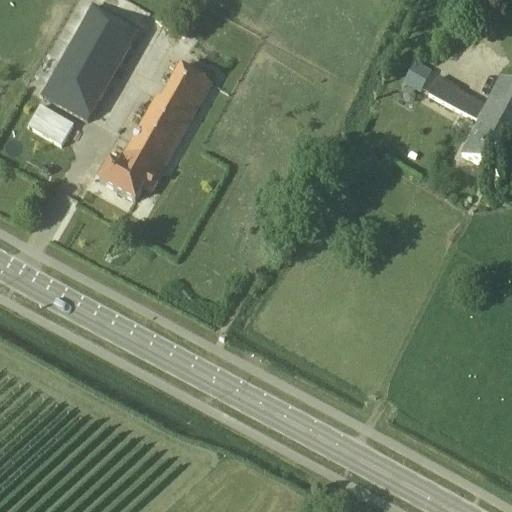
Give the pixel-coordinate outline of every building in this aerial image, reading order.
[(139,34),(92,8),(40,100),(87,126),(90,122),(97,109),(98,109),(130,52),(129,52),(138,38),(137,38),(139,34)] [(419,95),(430,73),(413,64),(402,86),(419,95)] [(142,192),(151,196),(212,88),(180,70),(161,104),(156,101),(117,171),(109,167),(98,186),(134,206),(142,192)] [(426,100),(447,112),(479,129),(462,161),(501,182),(511,161),(511,88),(501,83),(486,110),(456,95),(436,83),(426,100)] [(72,129),(39,109),(27,130),(60,150),(72,129)] [(0,141),(0,159),(21,169),(28,154),(0,141)]
